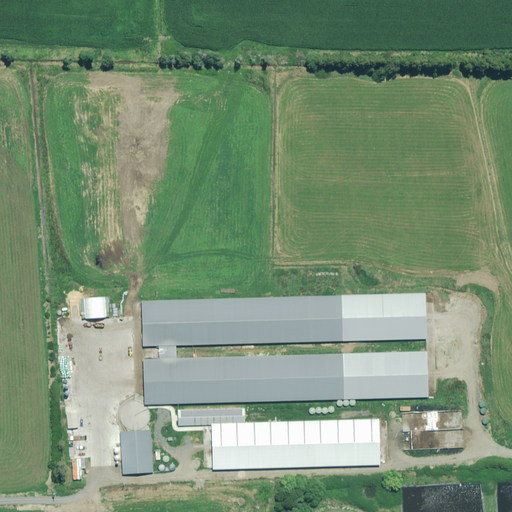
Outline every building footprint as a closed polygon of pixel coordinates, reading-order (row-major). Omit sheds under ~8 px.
[(417,332),(415,291),(138,297),(138,402),(417,394),(416,349),(154,355),(153,342),(417,332)] [(238,407),(171,409),(171,425),(239,422),(238,407)] [(112,429),(112,470),(145,469),(145,429),(112,429)] [(471,448),(470,429),(392,432),(393,452),(471,448)] [(345,442),(343,437),(332,441),(333,445),(345,442)]
